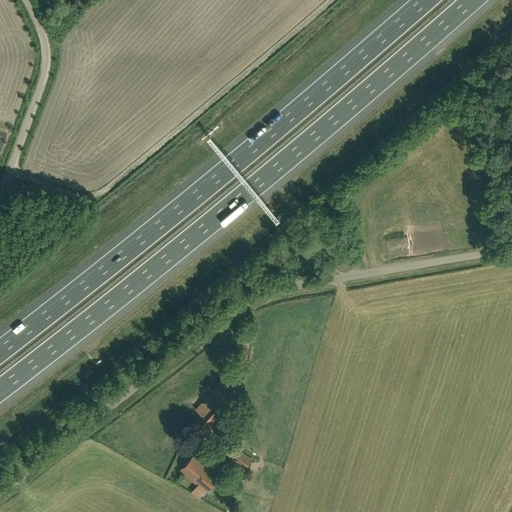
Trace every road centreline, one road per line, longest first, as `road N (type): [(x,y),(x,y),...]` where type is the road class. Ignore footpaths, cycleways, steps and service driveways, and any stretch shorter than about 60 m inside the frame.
road 1 (motorway): [(0,390),(473,0)]
road 2 (unclassified): [(0,492),(264,295),(511,250)]
road 3 (motorway): [(426,0),(0,351)]
road 4 (track): [(10,171),(79,196),(100,193),(331,0)]
road 5 (unclassified): [(0,197),(44,71),(43,41),(24,0)]
